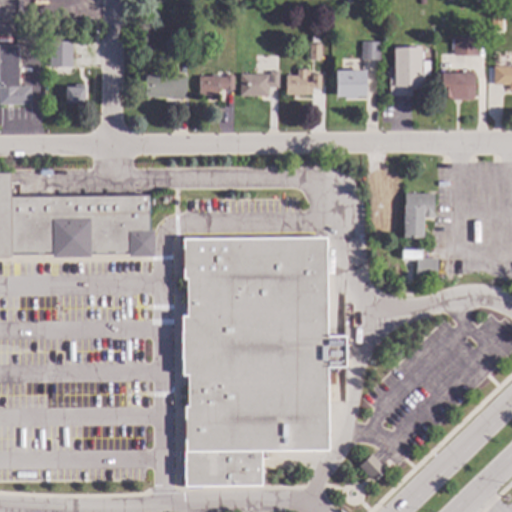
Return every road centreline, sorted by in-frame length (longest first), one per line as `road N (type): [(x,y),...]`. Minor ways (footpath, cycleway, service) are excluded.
road 1 (residential): [(511,141),(0,146)]
road 2 (primary): [(511,395),(395,511)]
road 3 (residential): [(113,0),(109,147)]
